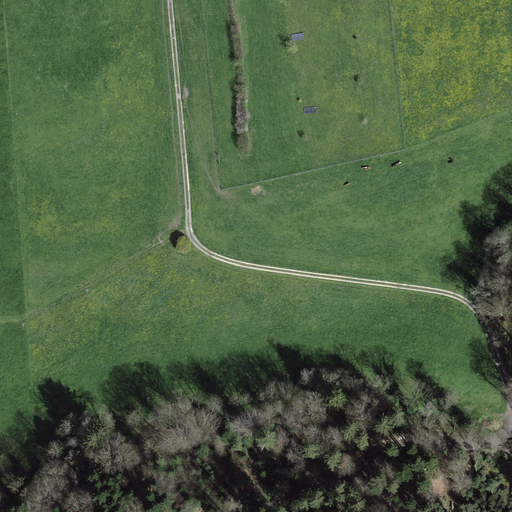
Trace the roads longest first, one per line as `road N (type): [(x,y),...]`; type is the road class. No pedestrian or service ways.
road 1 (track): [(170,0),(196,244),(248,265),(429,289),(477,312)]
road 2 (track): [(261,511),(401,444),(511,440)]
road 3 (track): [(189,229),(28,319),(0,320)]
